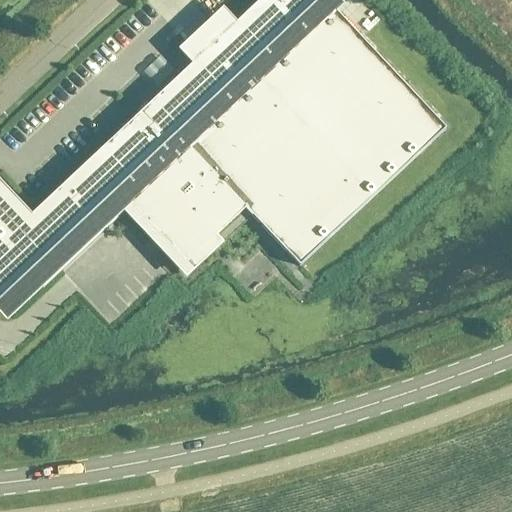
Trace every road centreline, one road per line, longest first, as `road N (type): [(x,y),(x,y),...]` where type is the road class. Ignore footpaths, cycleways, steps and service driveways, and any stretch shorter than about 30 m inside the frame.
road 1 (secondary): [(511,354),(309,424),(149,461),(0,483)]
road 2 (unknown): [(0,324),(29,344),(127,265),(148,264)]
road 3 (unclassified): [(105,0),(0,97)]
